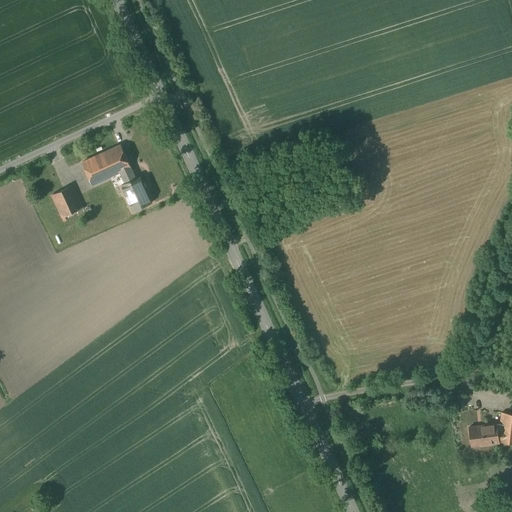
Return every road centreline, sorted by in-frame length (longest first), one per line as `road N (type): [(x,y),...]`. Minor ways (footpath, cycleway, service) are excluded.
road 1 (tertiary): [(352,511),(162,98)]
road 2 (unclassified): [(0,172),(162,98)]
